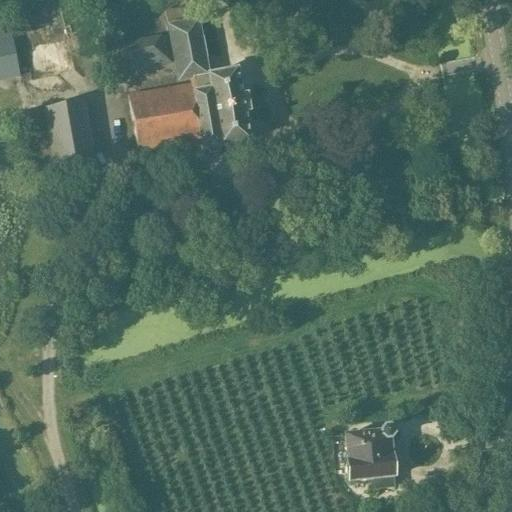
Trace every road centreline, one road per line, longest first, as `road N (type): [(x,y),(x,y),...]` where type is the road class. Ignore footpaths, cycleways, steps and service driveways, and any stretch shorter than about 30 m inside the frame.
road 1 (track): [(74,511),(51,437),(45,359),(63,274),(104,189)]
road 2 (unclassified): [(511,152),(481,0)]
